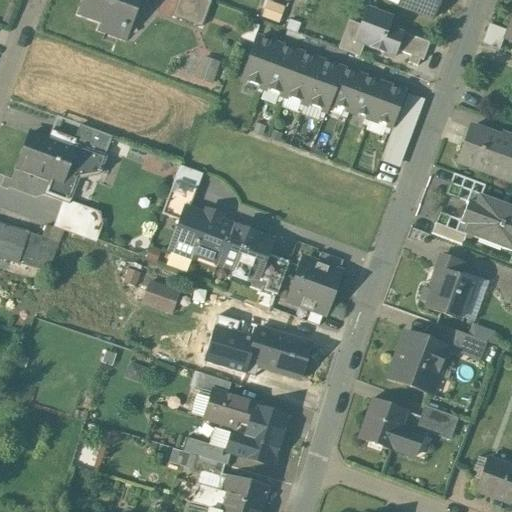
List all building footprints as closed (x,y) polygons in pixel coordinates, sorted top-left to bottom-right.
[(139,0),(82,0),(77,15),(99,24),(97,31),(125,41),(139,0)] [(210,2),(204,0),(178,0),(172,17),(201,28),(210,2)] [(385,0),(385,1),(432,19),(439,0),(385,0)] [(392,17),(366,7),(357,31),(365,34),(361,46),(393,58),(396,51),(402,34),(388,28),(392,17)] [(257,26),(246,22),(240,37),(251,42),(257,26)] [(428,44),(402,34),(396,51),(422,60),(428,44)] [(278,47),(256,39),(241,81),(258,87),(262,89),(278,47)] [(278,47),(262,89),(279,95),(283,97),(299,55),(278,47)] [(299,55),(283,97),(300,103),(304,104),(319,63),(299,55)] [(198,78),(216,83),(222,61),(204,57),(198,78)] [(319,63),(304,104),(321,111),(325,112),(328,104),(340,70),(319,63)] [(361,78),(340,70),(328,104),(343,110),(348,112),(361,78)] [(361,78),(348,112),(364,118),(369,120),(381,86),(361,78)] [(403,94),(381,86),(369,120),(385,126),(390,128),(403,94)] [(405,94),(379,162),(398,169),(424,101),(405,94)] [(264,128),(256,125),(253,133),(261,136),(264,128)] [(111,138),(79,126),(74,140),(106,152),(111,138)] [(500,140),(470,129),(457,163),(503,180),(509,164),(511,165),(511,140),(501,136),(500,140)] [(280,135),(271,132),(268,139),(278,142),(280,135)] [(72,144),(71,149),(30,134),(17,168),(50,181),(45,194),(67,202),(77,178),(99,174),(101,171),(99,170),(104,156),(72,144)] [(320,150),(313,147),(310,155),(317,157),(320,150)] [(196,190),(174,182),(161,215),(180,222),(185,209),(188,211),(196,190)] [(511,208),(479,197),(476,205),(468,202),(460,223),(468,226),(465,235),(511,252),(511,208)] [(188,211),(185,209),(180,222),(169,251),(191,259),(193,255),(217,264),(231,227),(218,222),(220,217),(206,211),(204,217),(188,211)] [(466,236),(435,224),(431,235),(462,246),(466,236)] [(27,233),(0,225),(0,258),(18,264),(27,233)] [(264,239),(231,227),(217,264),(234,270),(232,276),(246,281),(248,275),(257,278),(266,255),(269,247),(262,244),(264,239)] [(58,243),(27,233),(18,264),(47,273),(58,243)] [(288,263),(266,255),(257,278),(266,282),(263,291),(276,296),(288,263)] [(461,265),(441,257),(435,271),(442,274),(456,279),(457,278),(461,265)] [(340,273),(306,261),(300,267),(290,294),(290,303),(324,315),(340,273)] [(471,283),(457,278),(456,279),(442,274),(437,289),(433,287),(426,309),(458,321),(471,283)] [(147,290),(180,302),(184,291),(150,279),(147,290)] [(145,292),(142,303),(174,313),(177,302),(145,292)] [(471,337),(436,324),(429,342),(448,349),(447,350),(464,357),(471,337)] [(310,346),(257,329),(246,364),(299,380),(310,346)] [(429,342),(406,333),(388,380),(430,396),(447,350),(448,349),(429,342)] [(487,343),(471,337),(464,357),(480,363),(487,343)] [(242,351),(216,343),(209,366),(235,374),(242,351)] [(230,384),(199,374),(194,387),(211,393),(211,392),(226,397),(230,384)] [(226,397),(211,392),(211,393),(204,419),(235,428),(237,437),(238,439),(243,440),(253,408),(254,408),(254,405),(226,397)] [(405,412),(373,401),(358,440),(390,452),(399,428),(405,412)] [(458,420),(424,407),(418,422),(452,434),(458,420)] [(238,455),(238,457),(272,468),(287,418),(254,408),(253,408),(243,440),(238,455)] [(422,437),(399,428),(391,450),(414,458),(422,437)] [(237,437),(228,439),(225,450),(230,452),(238,455),(243,440),(238,439),(237,437)] [(225,450),(185,438),(181,452),(195,457),(223,465),(226,466),(230,452),(225,450)] [(223,465),(195,457),(191,470),(219,478),(223,465)] [(511,498),(511,469),(487,460),(475,492),(510,505),(511,498)] [(258,511),(266,489),(226,477),(224,483),(230,484),(227,494),(221,511),(258,511)] [(221,511),(227,494),(196,484),(190,503),(219,511),(221,511)]
